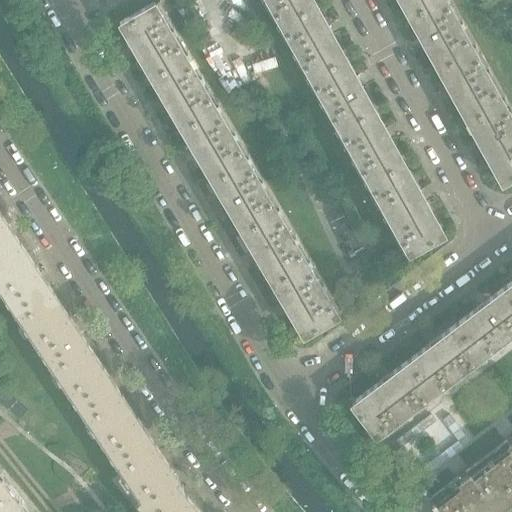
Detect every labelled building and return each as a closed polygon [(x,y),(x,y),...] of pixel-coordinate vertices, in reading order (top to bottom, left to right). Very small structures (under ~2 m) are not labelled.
[(315,3),(313,0),(267,0),(280,23),(315,3)] [(432,0),(399,0),(408,14),(432,0)] [(472,47),(445,0),(432,0),(408,14),(437,66),(472,47)] [(184,54),(155,4),(153,1),(119,22),(150,75),(184,54)] [(344,55),(327,24),(315,3),(280,23),(309,75),(344,55)] [(501,99),(472,47),(437,66),(466,119),(501,99)] [(215,106),(198,78),(184,54),(150,75),(180,127),(215,106)] [(373,108),(356,76),(344,55),(309,75),(339,128),(373,108)] [(511,175),(511,118),(501,99),(466,119),(501,182),(511,175)] [(245,158),(215,106),(180,127),(211,178),(245,158)] [(403,161),(385,129),(373,108),(339,128),(368,181),(403,161)] [(276,209),(258,180),(245,158),(211,178),(241,230),(276,209)] [(443,233),(403,161),(368,181),(408,252),(443,233)] [(306,261),(276,209),(241,230),(271,281),(306,261)] [(0,272),(27,254),(10,229),(0,214),(0,272)] [(60,305),(41,275),(27,254),(0,272),(0,285),(28,326),(60,305)] [(337,314),(318,282),(306,261),(271,281),(302,334),(337,314)] [(480,354),(511,330),(511,296),(504,286),(456,322),(480,354)] [(94,355),(76,328),(60,305),(28,326),(61,377),(94,355)] [(432,391),(480,354),(456,322),(408,358),(432,391)] [(128,405),(108,376),(94,355),(61,377),(95,427),(128,405)] [(375,434),(432,391),(408,358),(350,402),(375,434)] [(160,454),(143,428),(128,405),(95,427),(127,476),(160,454)] [(511,488),(511,440),(509,443),(506,439),(486,454),(511,488)] [(182,485),(178,479),(176,476),(175,476),(160,454),(127,476),(143,499),(140,502),(139,501),(138,502),(147,511),(185,511),(193,505),(178,488),(182,485)] [(437,511),(489,511),(511,495),(511,488),(486,454),(465,470),(468,474),(460,480),(457,476),(427,499),(437,511)] [(0,511),(16,500),(0,478),(0,511)] [(25,511),(16,500),(0,511),(25,511)]
